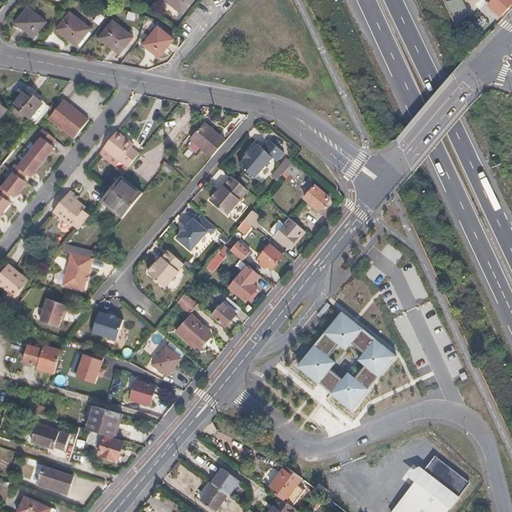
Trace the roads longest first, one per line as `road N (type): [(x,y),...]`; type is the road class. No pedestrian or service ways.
road 1 (residential): [(503,511),(477,430),(456,412),(437,408),(322,448),(297,446),(223,380)]
road 2 (motorway): [(364,0),(511,319)]
road 3 (motorway): [(511,250),(389,0)]
road 4 (secondary): [(223,380),(375,189)]
road 5 (residential): [(136,80),(0,248)]
road 6 (secondary): [(114,511),(223,380)]
road 7 (secondary): [(387,175),(484,63)]
road 8 (tertiary): [(0,54),(136,80)]
road 9 (tertiary): [(159,85),(282,110)]
road 10 (tertiary): [(387,175),(282,110)]
road 11 (tertiary): [(282,110),(375,189)]
